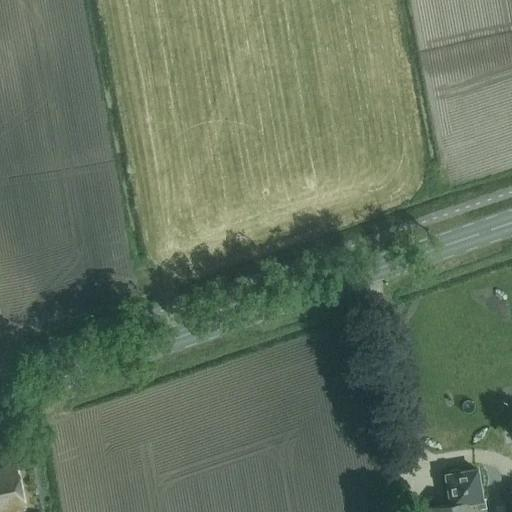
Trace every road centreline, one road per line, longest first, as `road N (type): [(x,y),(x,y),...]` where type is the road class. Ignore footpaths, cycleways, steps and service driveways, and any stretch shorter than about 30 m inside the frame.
road 1 (secondary): [(0,400),(511,225)]
road 2 (unknown): [(366,275),(413,449),(484,463),(497,478),(500,511)]
